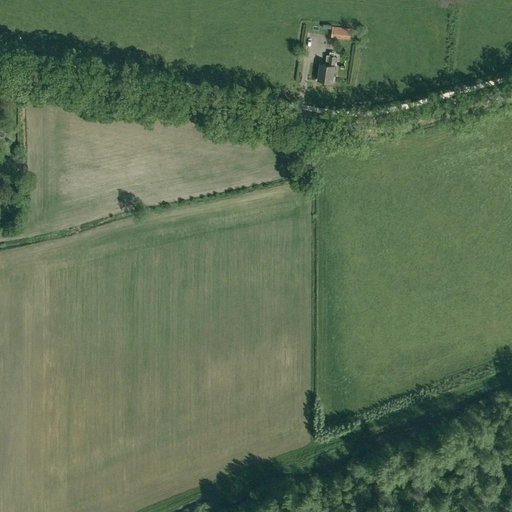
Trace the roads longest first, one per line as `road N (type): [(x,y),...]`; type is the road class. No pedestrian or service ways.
road 1 (tertiary): [(0,66),(361,126),(511,90)]
road 2 (track): [(511,371),(134,511)]
